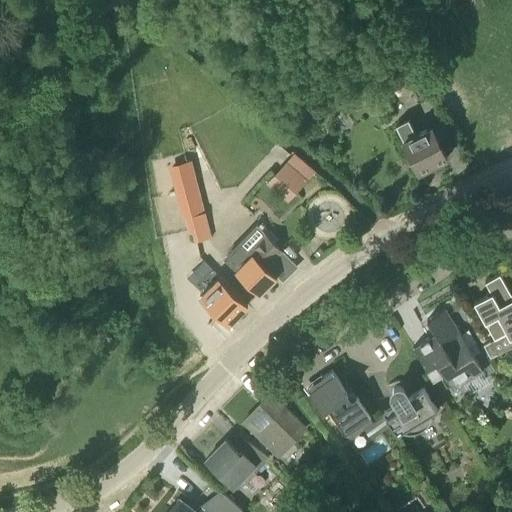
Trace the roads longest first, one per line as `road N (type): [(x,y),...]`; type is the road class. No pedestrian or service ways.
road 1 (residential): [(2,511),(105,483),(290,311),(388,233),(511,179)]
road 2 (residential): [(511,238),(442,263),(376,322)]
